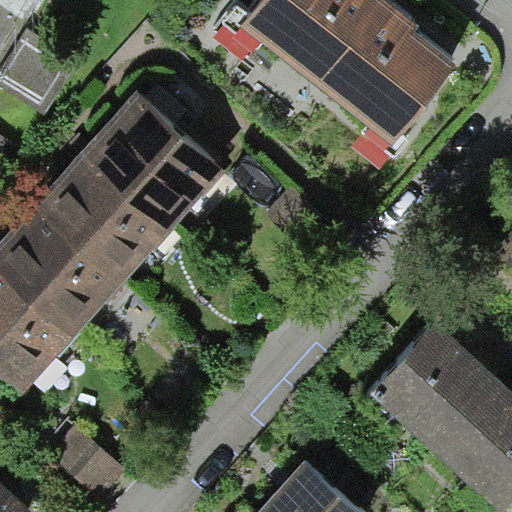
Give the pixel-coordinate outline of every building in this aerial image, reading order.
[(398,124),(457,42),(398,0),(260,0),(248,16),(398,124)] [(32,28),(2,74),(50,105),(80,59),(32,28)] [(73,165),(161,228),(203,181),(118,113),(73,165)] [(28,216),(114,282),(161,228),(73,165),(28,216)] [(0,250),(0,279),(69,337),(114,282),(28,216),(0,250)] [(511,220),(501,234),(511,242),(511,220)] [(69,337),(0,279),(0,369),(22,388),(69,337)] [(437,430),(499,360),(436,299),(385,351),(395,359),(381,376),(377,373),(365,385),(396,413),(405,405),(437,430)] [(511,371),(499,360),(437,430),(468,457),(456,469),(491,501),(511,478),(511,371)] [(39,434),(93,491),(123,463),(68,406),(39,434)] [(352,511),(300,468),(262,511),(352,511)] [(0,511),(24,511),(25,511),(0,489),(0,511)]
